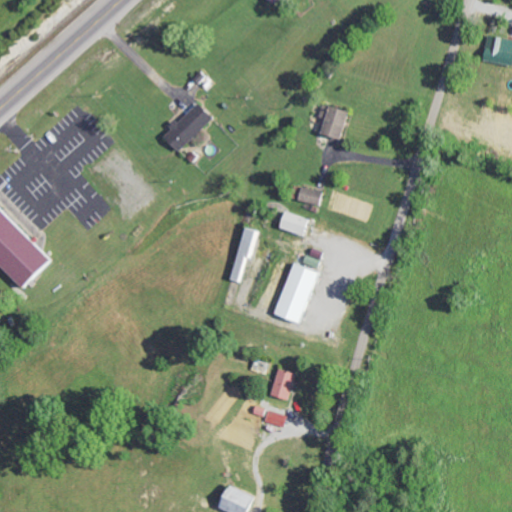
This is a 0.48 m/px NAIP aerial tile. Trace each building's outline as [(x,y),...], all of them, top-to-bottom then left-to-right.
[(511,37),(492,35),(489,60),(511,62),(511,37)] [(183,150),(216,115),(200,101),(168,136),(183,150)] [(323,116),(331,118),(327,132),(347,138),(355,110),(327,102),(323,116)] [(326,189),(303,185),(301,200),(324,204),(326,189)] [(0,256),(29,287),(57,259),(3,203),(0,205),(0,256)] [(311,233),(314,216),(290,211),(286,228),(311,233)] [(264,229),(248,226),(238,279),(247,281),(252,256),(259,257),(264,229)] [(280,313),(305,322),(325,270),(299,261),(280,313)] [(300,371),(282,368),(277,395),(294,398),(300,371)] [(287,426),(290,414),(271,410),(268,421),(287,426)] [(255,511),(263,497),(237,484),(225,507),(234,511),(255,511)]
